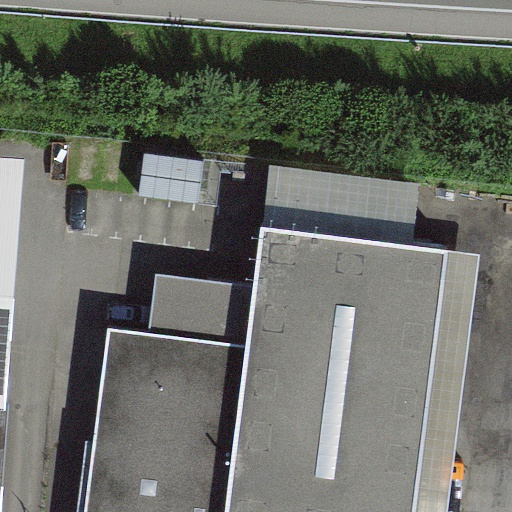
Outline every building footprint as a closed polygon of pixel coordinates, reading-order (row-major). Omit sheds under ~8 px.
[(28,160),(0,157),(0,414),(10,415),(28,160)] [(412,511),(444,252),(261,230),(254,288),(247,346),(227,511),(412,511)] [(456,511),(488,257),(444,252),(412,511),(456,511)] [(247,346),(254,288),(158,276),(151,334),(247,346)] [(227,511),(247,346),(151,334),(104,328),(82,511),(227,511)] [(0,511),(3,511),(10,415),(0,414),(0,511)]
